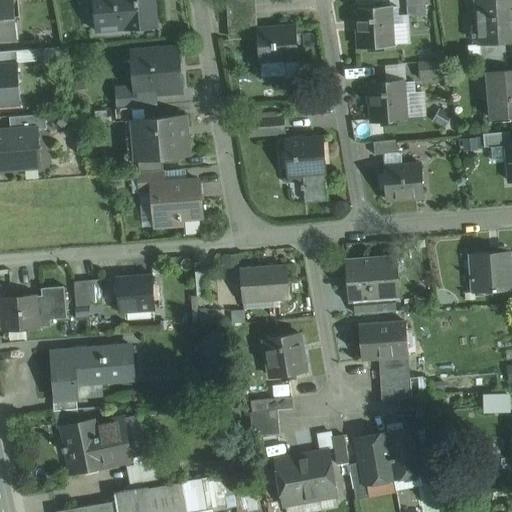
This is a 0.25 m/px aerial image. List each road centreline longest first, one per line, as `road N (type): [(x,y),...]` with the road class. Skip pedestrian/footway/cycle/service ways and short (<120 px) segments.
road 1 (residential): [(0,263),(252,239)]
road 2 (residential): [(252,239),(205,0)]
road 3 (residential): [(511,216),(310,235)]
road 4 (residential): [(310,235),(336,403)]
